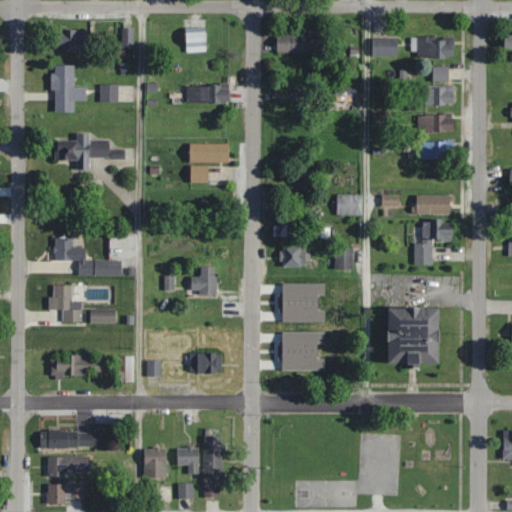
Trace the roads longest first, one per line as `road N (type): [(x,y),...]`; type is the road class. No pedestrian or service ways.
road 1 (residential): [(252,511),(254,0)]
road 2 (residential): [(511,5),(0,7)]
road 3 (residential): [(480,511),(481,0)]
road 4 (residential): [(17,511),(16,0)]
road 5 (residential): [(0,400),(511,400)]
